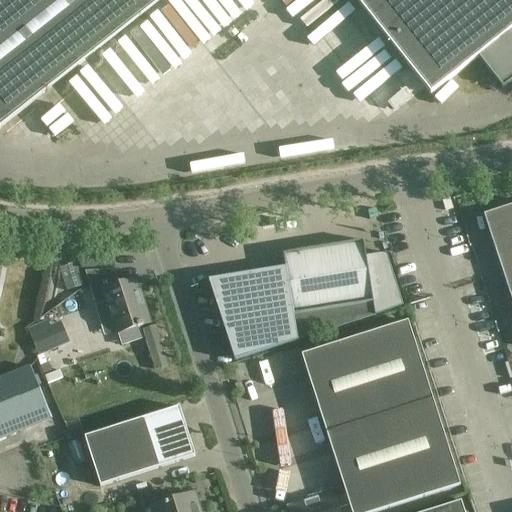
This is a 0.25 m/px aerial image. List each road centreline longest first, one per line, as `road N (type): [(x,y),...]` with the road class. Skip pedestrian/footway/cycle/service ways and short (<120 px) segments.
road 1 (unknown): [(0,167),(47,176),(164,173),(511,104)]
road 2 (unclassified): [(160,222),(511,173)]
road 3 (unclassified): [(245,511),(160,222)]
road 4 (unknown): [(407,188),(478,432)]
road 5 (unclassified): [(0,229),(160,222)]
